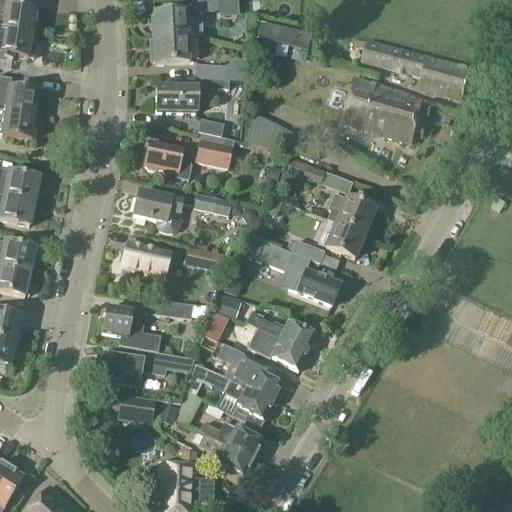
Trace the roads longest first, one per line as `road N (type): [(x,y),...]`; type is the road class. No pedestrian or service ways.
road 1 (residential): [(265,511),(511,95)]
road 2 (residential): [(45,448),(109,51),(102,0)]
